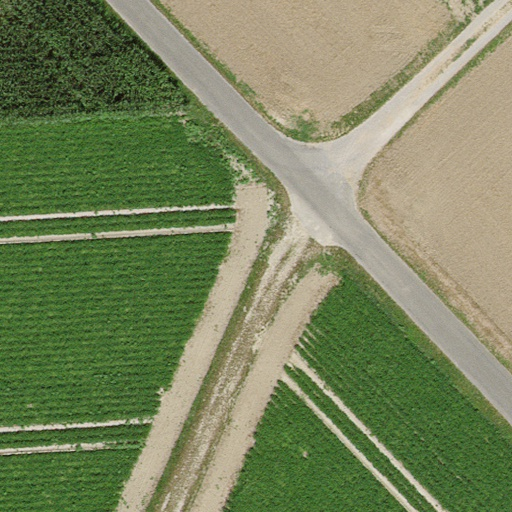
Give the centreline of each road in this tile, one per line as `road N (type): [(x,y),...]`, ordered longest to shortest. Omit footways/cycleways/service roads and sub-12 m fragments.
road 1 (track): [(309,189),(168,511)]
road 2 (track): [(309,189),(510,0)]
